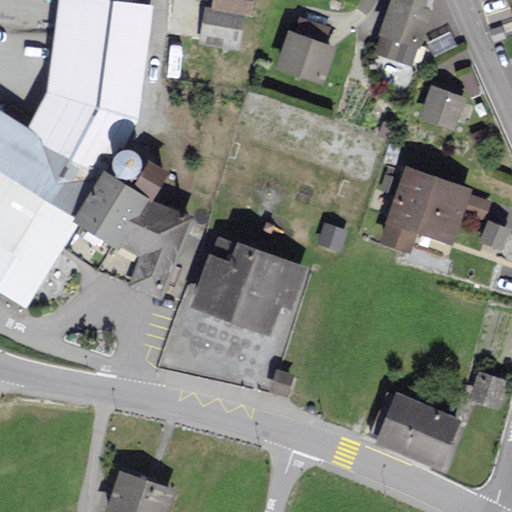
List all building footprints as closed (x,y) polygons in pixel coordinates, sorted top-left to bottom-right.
[(29,130),(0,114),(0,290),(30,308),(76,226),(135,258),(127,286),(165,298),(192,219),(110,174),(138,121),(153,8),(91,0),(57,0),(43,91),(29,130)] [(217,0),(216,6),(240,10),(242,0),(217,0)] [(416,8),(391,0),(380,0),(361,59),(396,71),(416,8)] [(205,38),(235,43),(240,12),(210,7),(205,38)] [(328,28),(301,19),(295,37),(321,46),(328,28)] [(326,58),(283,42),(269,76),(312,93),(326,58)] [(440,87),(438,92),(434,91),(426,115),(452,124),(460,100),(449,96),(451,91),(440,87)] [(433,225),(452,232),(465,192),(409,172),(385,240),(407,248),(415,226),(430,232),(433,225)] [(498,248),(505,231),(491,225),(484,242),(498,248)] [(309,272),(216,237),(188,311),(268,341),(280,309),(293,314),(309,272)] [(482,377),(476,396),(495,403),(502,383),(482,377)] [(468,424),(394,392),(373,441),(446,473),(468,424)] [(169,511),(176,495),(118,475),(105,511),(169,511)]
